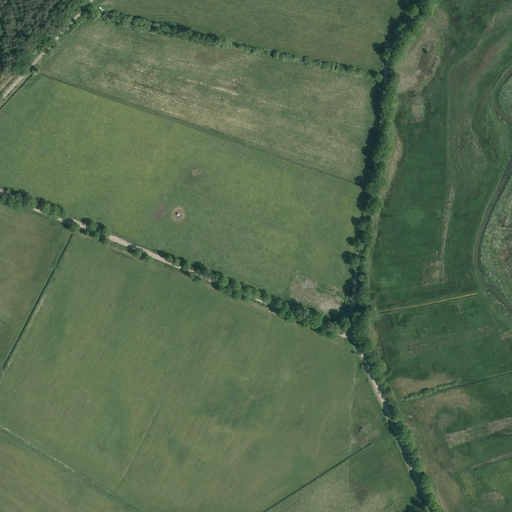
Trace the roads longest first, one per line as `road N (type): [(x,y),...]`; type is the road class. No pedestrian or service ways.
road 1 (track): [(0,193),(349,333)]
road 2 (track): [(349,333),(387,65),(423,0)]
road 3 (track): [(430,511),(349,333)]
road 4 (unclassified): [(0,100),(92,0)]
